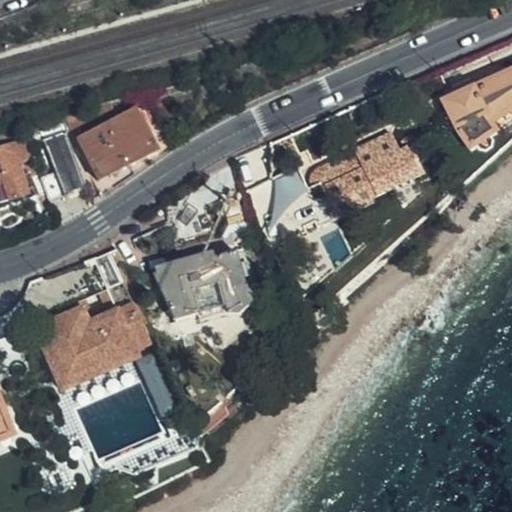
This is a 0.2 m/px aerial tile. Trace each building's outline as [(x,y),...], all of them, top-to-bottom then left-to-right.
[(272,73),(268,58),(229,69),(234,84),(272,73)] [(511,69),(445,99),(446,101),(437,106),(470,152),(476,148),(479,153),(486,154),(492,150),(493,141),(491,139),(497,136),(489,123),(493,120),(500,133),(508,134),(511,131),(511,69)] [(115,114),(111,103),(60,115),(67,133),(115,114)] [(153,152),(131,110),(77,141),(97,181),(153,152)] [(54,171),(63,195),(82,188),(62,135),(43,141),(54,171)] [(420,178),(406,147),(399,151),(389,135),(357,152),(364,171),(325,189),(322,182),(287,198),(289,202),(285,210),(286,214),(275,219),(286,243),(306,234),(304,229),(312,226),(315,230),(376,202),(376,198),(420,178)] [(0,148),(0,183),(2,183),(7,201),(26,195),(18,161),(25,160),(21,143),(0,148)] [(48,201),(63,195),(54,171),(39,177),(48,201)] [(212,234),(203,209),(166,225),(173,246),(212,234)] [(89,254),(47,277),(61,306),(72,301),(75,300),(76,302),(84,298),(91,313),(102,307),(96,294),(103,290),(91,261),(89,254)] [(133,351),(149,344),(140,326),(149,321),(128,279),(121,282),(107,254),(91,261),(103,290),(109,305),(102,307),(106,314),(94,320),(91,313),(83,316),(79,309),(75,310),(55,320),(61,335),(54,337),(67,369),(129,341),(133,351)] [(202,264),(201,258),(154,269),(156,276),(151,277),(174,323),(224,310),(227,317),(237,319),(256,302),(246,290),(235,255),(216,260),(202,264)] [(214,255),(201,258),(202,264),(216,260),(214,255)] [(109,305),(103,290),(96,294),(102,307),(109,305)] [(84,298),(76,302),(79,309),(83,316),(91,313),(84,298)] [(106,314),(102,307),(91,313),(94,320),(106,314)] [(171,383),(156,353),(138,361),(152,390),(171,383)] [(0,441),(10,437),(3,420),(0,421),(0,441)] [(129,456),(125,466),(179,450),(189,440),(186,433),(129,456)] [(179,450),(125,466),(129,476),(194,450),(189,440),(179,450)]
